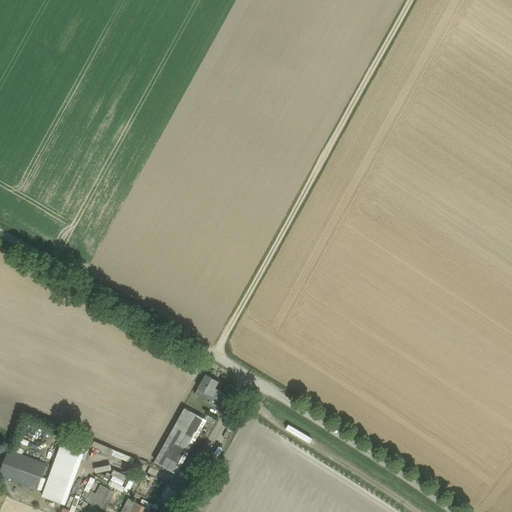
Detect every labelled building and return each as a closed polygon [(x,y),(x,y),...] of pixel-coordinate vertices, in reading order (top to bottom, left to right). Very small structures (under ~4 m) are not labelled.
[(218,407),(226,394),(215,388),(219,382),(206,374),(195,394),(218,407)] [(184,406),(155,461),(178,473),(207,419),(184,406)] [(67,503),(81,456),(86,458),(89,447),(61,438),(43,496),(67,503)] [(95,441),(93,446),(133,462),(135,457),(95,441)] [(9,449),(0,472),(0,476),(37,491),(47,464),(9,449)] [(119,483),(120,474),(108,473),(108,483),(119,483)] [(106,511),(115,492),(100,484),(96,493),(90,490),(85,501),(106,511)] [(148,511),(150,510),(129,498),(122,511),(148,511)] [(165,499),(158,511),(167,511),(172,503),(165,499)]
